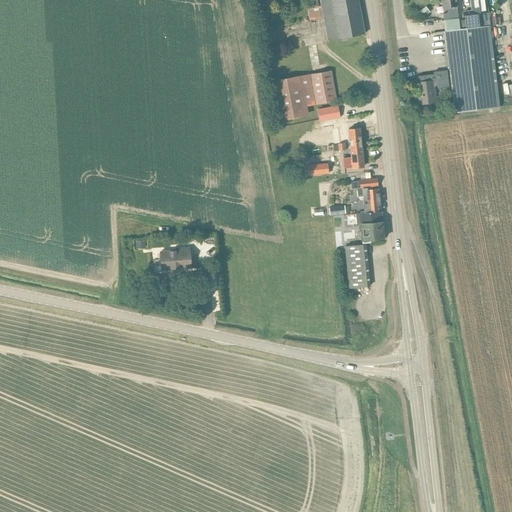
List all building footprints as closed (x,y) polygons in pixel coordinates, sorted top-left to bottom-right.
[(319,0),(321,6),(323,18),(327,41),(352,36),(364,34),(358,0),(319,0)] [(444,20),(445,32),(465,29),(464,20),(458,21),(456,6),(457,6),(456,0),(441,0),(442,8),(443,8),(444,20)] [(487,12),(485,0),(470,0),(472,12),(463,13),(464,20),(465,29),(479,28),(479,27),(476,14),(487,12)] [(445,32),(454,103),(455,112),(498,107),(489,26),(479,28),(445,32)] [(278,121),(309,116),(307,106),(336,101),(330,70),(312,74),(271,81),(278,121)] [(419,105),(435,103),(433,87),(435,87),(435,80),(441,79),(440,74),(418,76),(419,82),(417,83),(419,105)] [(320,121),(340,117),(337,105),(318,109),(320,121)] [(350,143),(361,142),(360,128),(348,129),(350,143)] [(361,142),(350,143),(351,157),(362,155),(361,142)] [(362,155),(351,157),(351,160),(352,166),(352,169),(353,169),(364,168),(363,165),(362,155)] [(327,163),(306,165),(307,176),(328,174),(327,163)] [(364,213),(381,211),(378,189),(377,190),(376,179),(360,180),(361,188),(356,188),(357,197),(362,197),(364,213)] [(329,207),(329,215),(337,215),(337,207),(329,207)] [(381,211),(364,213),(355,214),(356,225),(361,225),(362,243),(370,243),(370,240),(383,238),(381,211)] [(145,241),(135,242),(136,249),(145,249),(145,241)] [(349,288),(370,286),(366,245),(345,247),(349,288)] [(162,271),(191,268),(189,248),(175,249),(175,251),(160,252),(162,271)]
